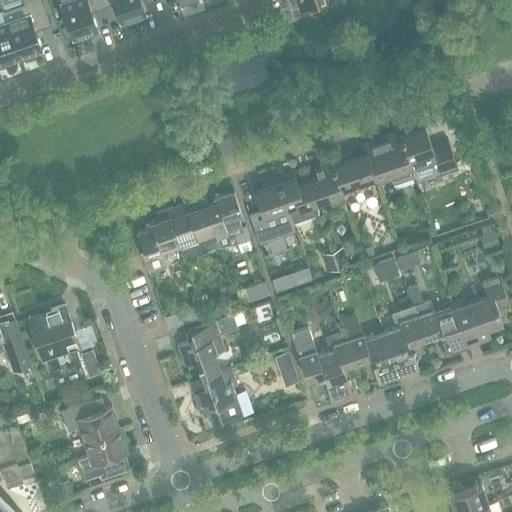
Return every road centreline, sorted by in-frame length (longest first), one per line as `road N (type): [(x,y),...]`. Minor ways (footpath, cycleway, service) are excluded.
road 1 (residential): [(511,75),(90,214),(67,234),(57,261)]
road 2 (residential): [(511,362),(180,479)]
road 3 (residential): [(0,98),(264,0)]
road 4 (residential): [(180,479),(113,290),(57,261)]
road 5 (residential): [(266,489),(398,445)]
road 6 (residential): [(398,445),(511,406)]
